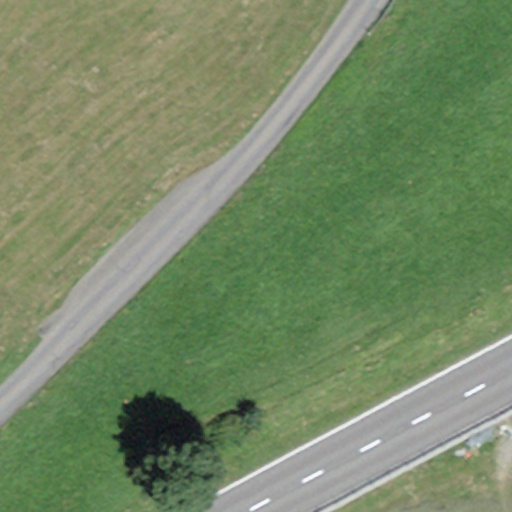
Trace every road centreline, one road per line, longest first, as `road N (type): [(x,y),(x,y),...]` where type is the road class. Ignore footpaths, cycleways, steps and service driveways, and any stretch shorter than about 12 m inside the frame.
road 1 (residential): [(0,409),(222,188),(373,0)]
road 2 (primary): [(511,372),(250,511)]
